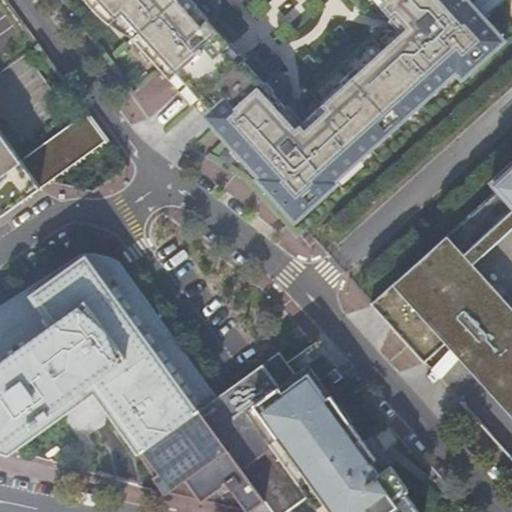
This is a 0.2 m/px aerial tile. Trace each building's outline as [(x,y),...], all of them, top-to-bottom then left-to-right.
[(98,0),(116,19),(110,24),(113,26),(122,32),(131,37),(177,88),(258,177),(256,179),(289,216),(302,203),(309,211),(340,183),(338,181),(456,73),(463,81),(493,53),(486,45),(500,33),(469,0),(98,0)] [(0,216),(105,137),(85,109),(19,159),(0,133),(0,216)] [(511,162),(490,182),(511,206),(511,162)] [(511,259),(511,231),(476,264),(490,279),(511,259)] [(448,233),(392,284),(511,415),(511,304),(490,279),(476,264),(448,233)] [(84,254),(0,307),(0,446),(14,451),(93,394),(138,455),(217,397),(189,357),(119,261),(109,256),(95,253),(84,254)] [(279,352),(243,378),(256,396),(277,381),(279,385),(282,383),(295,374),(279,352)] [(295,374),(282,383),(375,511),(419,511),(405,492),(408,490),(390,465),(388,467),(379,455),(375,458),(326,390),(320,380),(309,364),(295,374)] [(335,369),(320,380),(326,390),(343,378),(335,369)] [(217,397),(138,455),(166,494),(202,502),(243,511),(248,511),(264,501),(272,511),(286,511),(293,507),(308,497),(318,511),(375,511),(282,383),(279,385),(277,381),(256,396),(243,378),(230,387),(217,397)]
